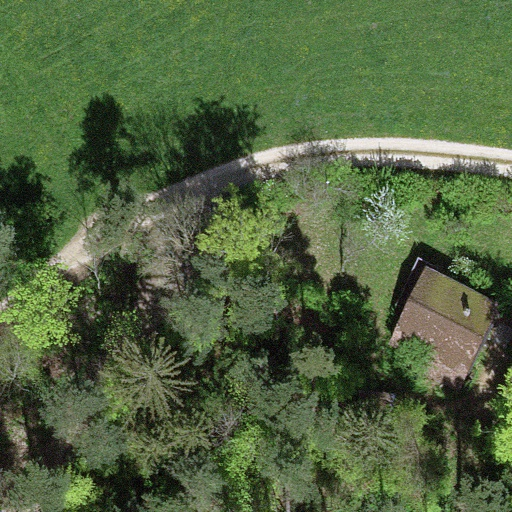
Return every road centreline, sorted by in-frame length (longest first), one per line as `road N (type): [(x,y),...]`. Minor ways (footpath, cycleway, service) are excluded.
road 1 (track): [(215,177),(188,204),(23,511)]
road 2 (track): [(511,160),(316,149),(215,177)]
road 3 (track): [(0,311),(215,177)]
